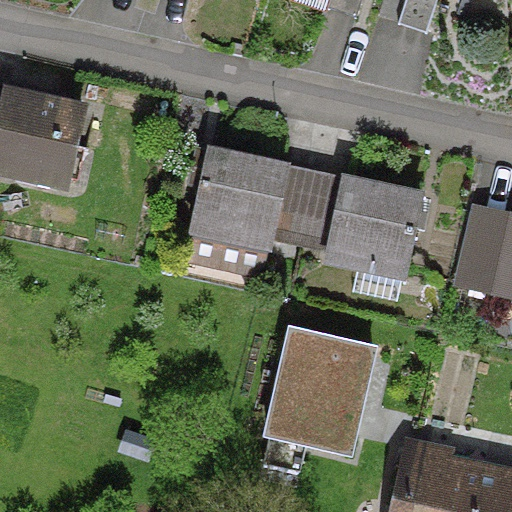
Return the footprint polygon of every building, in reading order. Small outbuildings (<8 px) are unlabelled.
[(325,0),(322,11),(350,20),(357,0),(325,0)] [(400,0),(392,26),(421,35),(432,0),(400,0)] [(0,95),(0,172),(61,186),(77,113),(0,95)] [(281,168),(205,150),(182,258),(256,276),(268,227),(281,168)] [(310,175),(281,168),(268,227),(297,234),(310,175)] [(297,234),(326,241),(339,181),(310,175),(297,234)] [(397,283),(415,198),(339,181),(326,241),(323,255),(398,271),(395,282),(397,283)] [(511,222),(472,214),(459,276),(511,287),(511,222)] [(298,348),(287,397),(336,408),(340,392),(373,398),(381,359),(350,352),(348,359),(298,348)] [(393,511),(511,511),(511,483),(468,475),(469,468),(463,458),(450,455),(445,458),(406,451),(393,511)]
